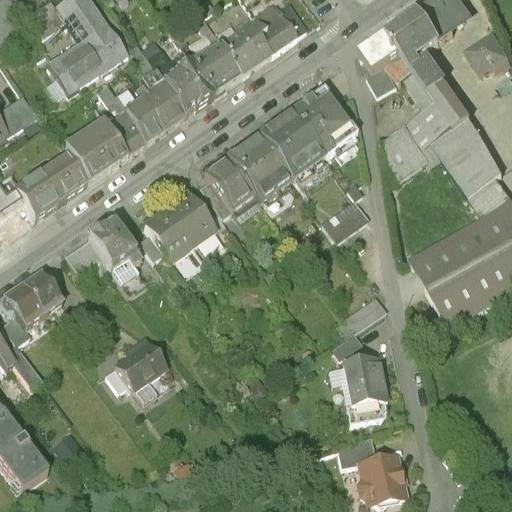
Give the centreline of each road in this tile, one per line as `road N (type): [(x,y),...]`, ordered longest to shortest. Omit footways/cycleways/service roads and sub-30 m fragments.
road 1 (residential): [(346,47),(439,506)]
road 2 (residential): [(0,283),(346,47)]
